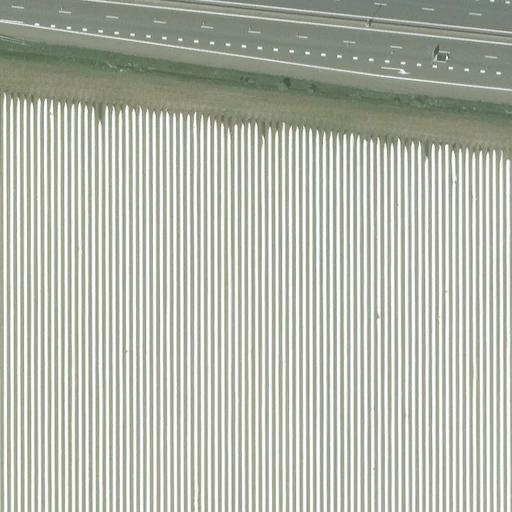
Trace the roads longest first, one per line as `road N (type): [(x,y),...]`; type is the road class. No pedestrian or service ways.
road 1 (motorway): [(0,7),(511,60)]
road 2 (motorway): [(511,14),(374,0)]
